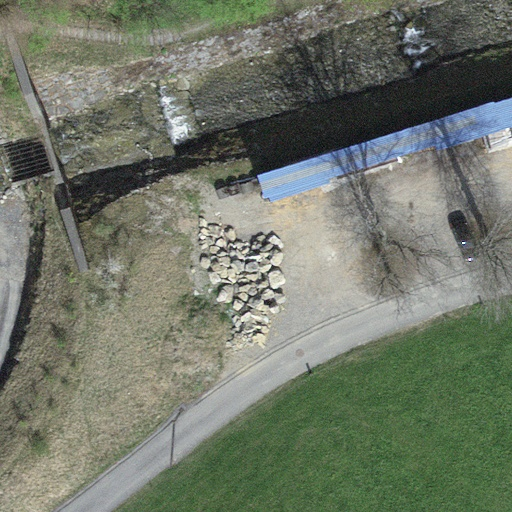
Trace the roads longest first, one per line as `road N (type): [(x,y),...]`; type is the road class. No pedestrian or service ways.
road 1 (unclassified): [(511,279),(419,301),(324,338),(234,392),(81,511)]
road 2 (track): [(511,165),(300,243)]
